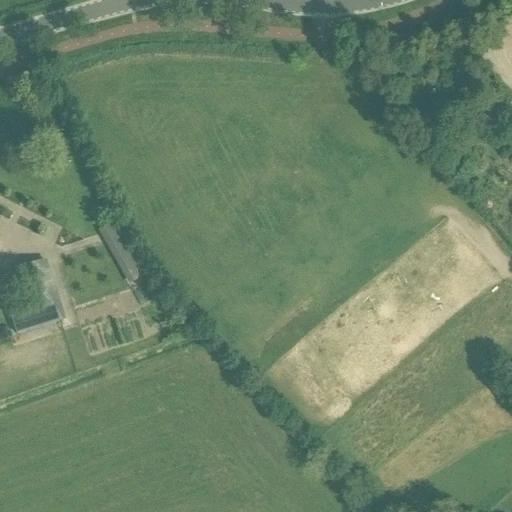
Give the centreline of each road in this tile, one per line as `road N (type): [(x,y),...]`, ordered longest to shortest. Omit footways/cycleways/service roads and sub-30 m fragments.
road 1 (tertiary): [(0,40),(155,0)]
road 2 (tertiary): [(254,0),(315,9),(390,0)]
